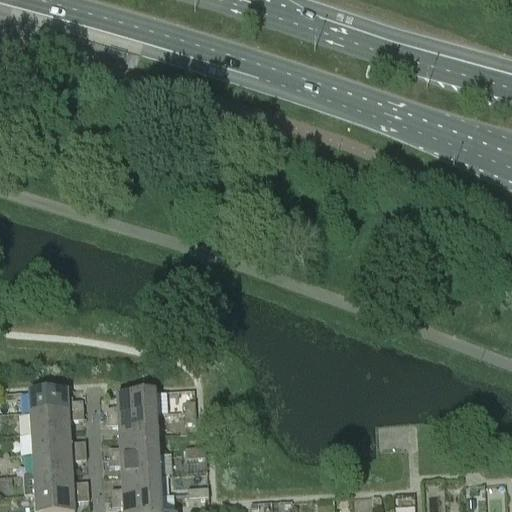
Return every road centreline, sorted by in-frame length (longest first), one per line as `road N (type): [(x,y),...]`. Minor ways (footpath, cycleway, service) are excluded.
road 1 (primary): [(15,0),(402,117),(511,160)]
road 2 (primary): [(511,92),(215,0)]
